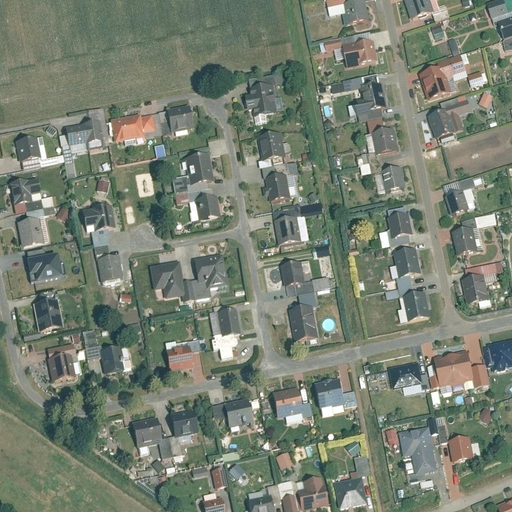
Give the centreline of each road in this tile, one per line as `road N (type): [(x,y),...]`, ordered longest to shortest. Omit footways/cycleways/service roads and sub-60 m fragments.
road 1 (residential): [(457,332),(389,0)]
road 2 (residential): [(273,370),(83,410),(28,393)]
road 3 (residential): [(457,332),(273,370)]
road 4 (residential): [(246,224),(273,370)]
road 5 (residential): [(223,106),(246,224)]
